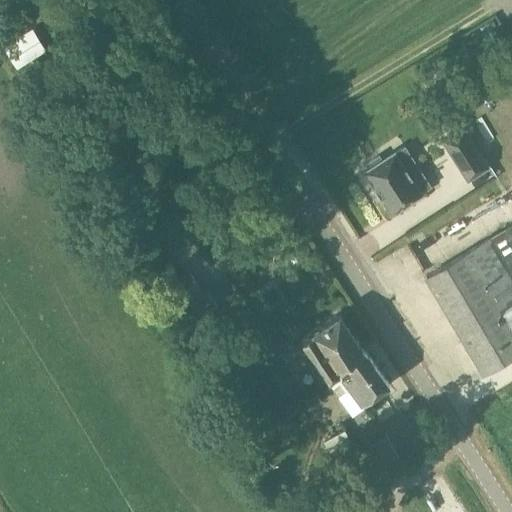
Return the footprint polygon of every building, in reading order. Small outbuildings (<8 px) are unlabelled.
[(31,28),(4,47),(19,69),(46,50),(31,28)] [(462,128),(442,141),(460,168),(480,155),(462,128)] [(413,181),(395,152),(381,161),(379,157),(366,165),(368,169),(365,171),(392,213),(422,194),(420,191),(427,186),(420,176),(413,181)] [(511,225),(490,238),(426,276),(483,373),(511,355),(511,225)] [(192,321),(218,304),(207,289),(205,291),(198,280),(178,294),(184,303),(181,304),(192,321)] [(346,357),(361,348),(338,314),(313,333),(313,334),(303,341),(284,355),(296,372),(314,358),(317,363),(312,367),(322,381),(328,377),(329,380),(339,373),(337,370),(349,362),(346,357)] [(362,347),(361,348),(346,357),(349,362),(337,370),(339,373),(342,377),(340,382),(346,390),(351,389),(361,403),(388,383),(362,347)] [(331,450),(350,441),(344,430),(323,441),(328,452),(331,450)] [(359,478),(399,457),(388,436),(356,453),(350,441),(331,450),(345,476),(355,470),(359,478)] [(304,506),(305,500),(301,495),(295,494),(290,498),(289,504),(293,509),(299,510),(304,506)]
